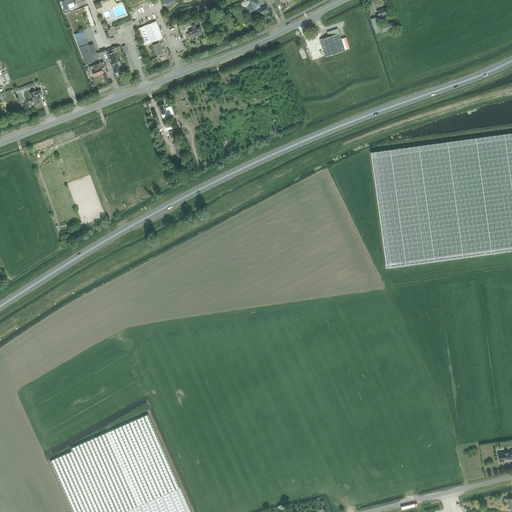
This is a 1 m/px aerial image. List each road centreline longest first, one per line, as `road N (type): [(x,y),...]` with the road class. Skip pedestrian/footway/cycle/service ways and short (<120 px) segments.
road 1 (primary): [(511,60),(212,182),(0,306)]
road 2 (unclassified): [(0,144),(244,48),(342,0)]
road 3 (unclassified): [(369,511),(511,478)]
